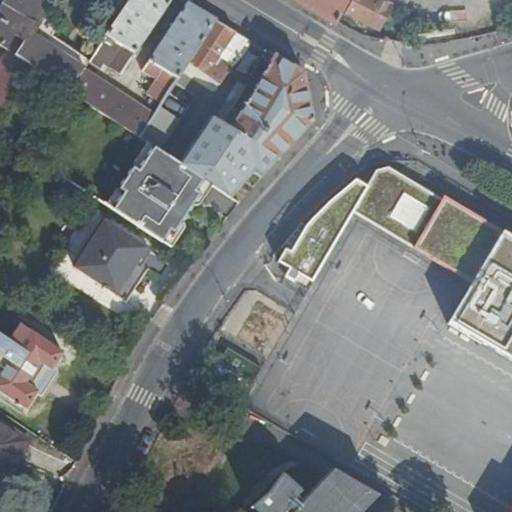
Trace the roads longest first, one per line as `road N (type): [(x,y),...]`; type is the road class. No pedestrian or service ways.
road 1 (tertiary): [(390,87),(200,297),(81,511)]
road 2 (secondary): [(390,87),(240,0)]
road 3 (tertiary): [(511,62),(390,87)]
